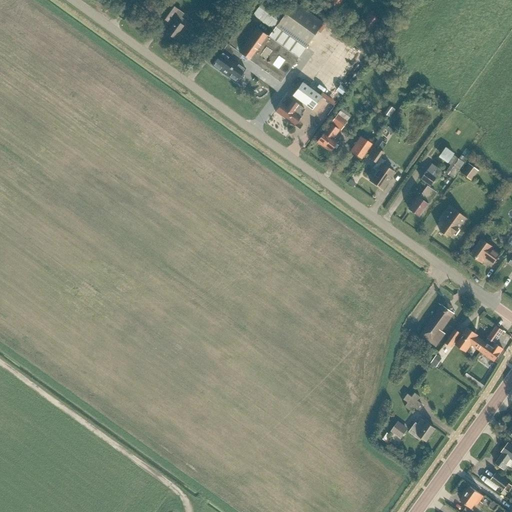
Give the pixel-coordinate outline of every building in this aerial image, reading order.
[(263,0),(262,0),(252,15),(272,29),(283,14),(263,0)] [(325,0),(335,8),(341,0),(325,0)] [(269,37),(297,57),(304,48),(322,22),(292,1),(268,36),(269,37)] [(168,5),(160,17),(171,25),(165,33),(174,40),(178,34),(182,37),(185,36),(191,29),(190,26),(179,18),(182,15),(168,5)] [(368,13),(360,24),(371,32),(379,21),(368,13)] [(226,44),(227,45),(240,54),(280,82),(298,57),(297,57),(269,37),(268,38),(243,20),(226,44)] [(240,54),(227,45),(222,53),(221,52),(211,66),(235,83),(245,69),(234,61),(240,54)] [(302,83),(292,96),(312,110),(322,97),(302,83)] [(282,103),(276,112),(294,126),(301,117),(300,116),(305,109),(291,99),(286,105),(282,103)] [(389,106),(383,113),(389,117),(394,110),(389,106)] [(342,108),(337,114),(346,121),(351,115),(342,108)] [(337,114),(331,124),(340,130),(347,121),(346,121),(337,114)] [(330,124),(317,142),(330,152),(333,147),(336,149),(338,146),(336,144),(336,143),(332,140),(339,131),(330,124)] [(389,125),(386,129),(392,133),(395,129),(389,125)] [(364,139),(355,152),(363,158),(372,144),(364,139)] [(381,142),(369,159),(376,164),(384,153),(381,151),(385,145),(381,142)] [(470,180),(477,170),(468,163),(460,173),(470,180)] [(381,164),(370,181),(383,190),(394,173),(381,164)] [(431,164),(420,179),(429,186),(440,170),(431,164)] [(417,197),(408,209),(418,216),(427,205),(436,193),(427,187),(419,198),(417,197)] [(445,225),(440,232),(446,237),(448,235),(453,238),(454,236),(455,236),(460,230),(459,229),(466,220),(450,208),(440,221),(445,225)] [(481,239),(470,254),(483,263),(486,259),(494,264),(501,255),(493,249),(494,248),(481,239)] [(442,305),(421,335),(437,347),(446,334),(442,331),(454,314),(451,311),(453,308),(448,304),(446,308),(442,305)] [(496,327),(485,342),(479,351),(494,362),(501,352),(502,352),(503,350),(492,342),(495,337),(498,339),(503,332),(496,327)] [(479,351),(485,342),(479,338),(480,336),(468,328),(456,345),(467,353),(471,346),(479,351)] [(455,330),(445,343),(451,348),(461,334),(455,330)] [(442,358),(437,354),(431,363),(436,366),(442,358)] [(466,373),(464,377),(468,379),(482,389),(484,385),(470,376),(466,373)] [(407,394),(403,399),(408,403),(405,407),(410,411),(414,407),(418,410),(422,405),(418,402),(421,397),(415,393),(412,397),(407,394)] [(421,422),(406,442),(419,452),(434,431),(421,422)] [(397,423),(391,431),(401,438),(407,430),(397,423)] [(502,454),(495,464),(504,470),(507,466),(505,465),(510,459),(511,460),(511,446),(508,443),(501,453),(502,454)] [(511,486),(509,484),(496,474),(491,481),(505,491),(505,490),(508,492),(511,486)] [(470,487),(460,501),(470,509),(474,504),(476,506),(483,497),(470,487)]
